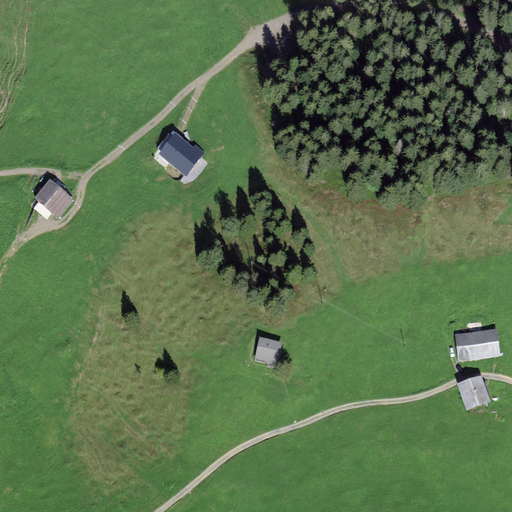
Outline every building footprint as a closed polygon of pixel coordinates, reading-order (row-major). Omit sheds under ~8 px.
[(192,149),(175,136),(158,160),(187,180),(206,154),(196,147),(192,149)] [(49,183),(27,207),(43,223),(52,214),(60,221),(74,206),(49,183)] [(496,332),(455,337),(458,365),(499,359),(496,332)] [(283,347),(260,341),(254,363),(277,368),(283,347)] [(481,381),(457,390),(466,414),(490,405),(481,381)]
